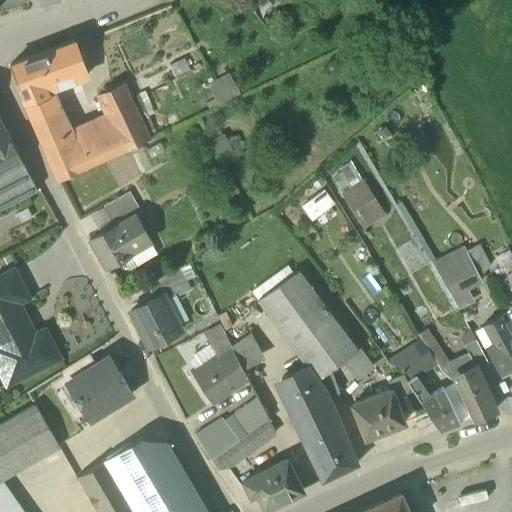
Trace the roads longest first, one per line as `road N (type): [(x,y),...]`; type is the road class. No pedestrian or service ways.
road 1 (residential): [(0,86),(164,406),(230,511)]
road 2 (tertiary): [(511,440),(373,484),(322,511)]
road 3 (residential): [(0,36),(135,0)]
road 4 (unknown): [(154,387),(34,455)]
